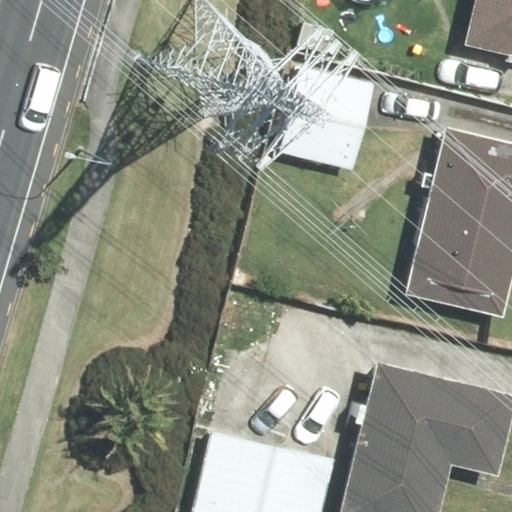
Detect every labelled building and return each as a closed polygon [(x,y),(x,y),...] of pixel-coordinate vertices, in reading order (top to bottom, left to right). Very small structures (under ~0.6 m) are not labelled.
[(511,0),(464,0),(456,40),(511,52),(511,0)] [(373,81),(293,64),(277,140),(357,157),(373,81)] [(511,137),(436,119),(395,288),(495,312),(511,243),(511,137)] [(368,354),(331,511),(427,511),(440,458),(490,469),(509,386),(368,354)] [(315,511),(327,458),(198,431),(180,511),(315,511)]
